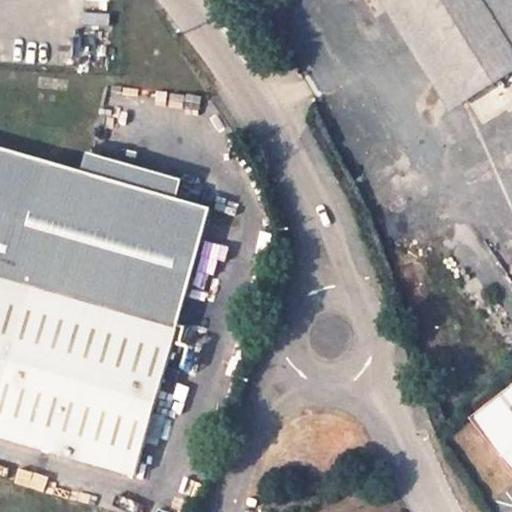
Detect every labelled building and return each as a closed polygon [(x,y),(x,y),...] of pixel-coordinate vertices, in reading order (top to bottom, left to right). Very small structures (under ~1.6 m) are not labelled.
[(405,0),(468,98),(511,69),(511,48),(481,0),(405,0)] [(511,0),(481,0),(511,48),(511,0)] [(0,277),(175,327),(211,207),(182,199),(86,172),(0,146),(0,277)] [(92,152),(86,172),(182,199),(188,180),(92,152)] [(0,277),(0,434),(132,473),(175,327),(0,277)] [(511,390),(472,423),(511,472),(511,390)]
